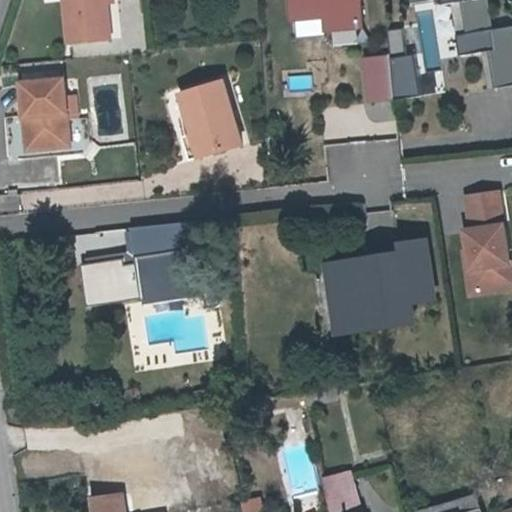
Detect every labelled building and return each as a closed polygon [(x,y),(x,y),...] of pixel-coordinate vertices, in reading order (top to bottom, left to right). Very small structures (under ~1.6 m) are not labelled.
[(104,0),(61,0),(65,44),(107,40),(105,6),(104,0)] [(356,0),(285,0),(287,18),(320,15),(321,29),(359,24),(356,0)] [(491,88),(511,84),(511,35),(510,25),(487,29),(482,0),(405,0),(406,3),(425,0),(438,0),(440,4),(457,1),(462,33),(452,35),(456,55),(485,50),(491,88)] [(295,31),(319,28),(317,17),(294,20),(295,31)] [(402,26),(385,28),(389,51),(406,48),(402,26)] [(386,54),(362,57),(367,102),(391,100),(386,54)] [(444,93),(442,70),(419,72),(421,95),(444,93)] [(286,77),(289,92),(311,88),(309,73),(286,77)] [(53,131),(67,130),(66,118),(65,97),(63,79),(21,83),(26,151),(54,148),(53,131)] [(185,116),(197,158),(241,146),(222,82),(179,95),(185,116)] [(75,96),(65,97),(66,118),(76,117),(75,96)] [(391,100),(367,102),(369,121),(392,119),(391,100)] [(188,162),(197,158),(185,116),(179,118),(185,137),(180,137),(188,162)] [(53,131),(54,148),(68,147),(67,130),(53,131)] [(352,147),(327,149),(329,175),(354,172),(352,147)] [(509,263),(498,193),(465,198),(470,231),(464,232),(470,270),(466,270),(470,296),(505,290),(502,266),(509,264),(509,263)] [(214,246),(210,220),(132,229),(137,266),(127,268),(127,261),(83,268),(89,310),(142,301),(142,298),(192,290),(193,294),(204,293),(207,309),(216,307),(218,306),(220,305),(221,303),(222,301),(221,300),(218,272),(191,277),(186,251),(214,246)] [(340,290),(333,291),(339,334),(411,323),(408,302),(432,299),(424,245),(399,249),(402,268),(364,273),(363,264),(337,268),(340,290)] [(511,262),(509,263),(509,264),(502,266),(505,290),(511,289),(511,262)] [(340,290),(337,268),(329,269),(333,291),(340,290)] [(335,388),(327,389),(305,392),(307,405),(338,400),(336,388),(335,388)] [(195,394),(197,409),(216,405),(214,391),(195,394)] [(305,392),(280,396),(282,409),(307,405),(305,392)] [(96,424),(79,426),(81,440),(99,438),(96,424)] [(223,431),(226,442),(226,446),(235,444),(232,429),(223,431)] [(84,462),(102,459),(99,438),(81,440),(84,458),(84,462)] [(84,462),(86,474),(90,494),(90,498),(120,493),(158,487),(152,451),(102,459),(84,462)] [(327,508),(357,502),(351,469),(320,475),(327,508)] [(92,511),(123,511),(120,493),(90,498),(92,511)] [(261,511),(260,496),(242,498),(243,511),(261,511)] [(408,511),(478,511),(474,496),(408,511)]
